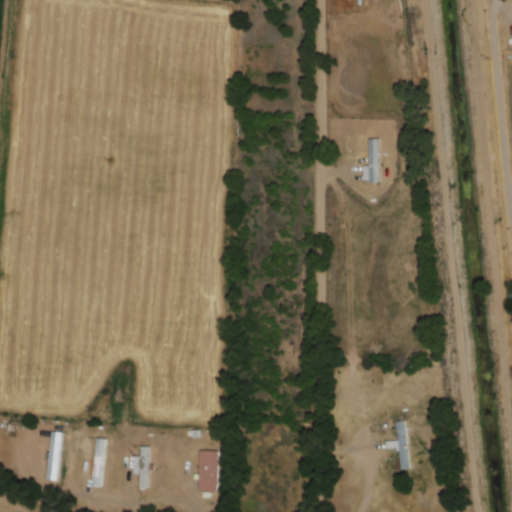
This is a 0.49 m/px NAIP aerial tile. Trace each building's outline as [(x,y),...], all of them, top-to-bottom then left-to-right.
[(371,139),(381,139),(382,183),(372,183),(372,180),(366,180),(366,166),(372,165),(371,139)] [(400,423),(411,422),(412,427),(418,426),(419,433),(411,434),(414,469),(406,470),(406,468),(395,469),(394,462),(398,462),(397,448),(389,449),(389,441),(400,440),(400,447),(402,447),(400,423)] [(54,432),(65,433),(59,481),(48,480),(54,432)] [(99,439),(108,440),(104,488),(94,488),(99,439)] [(143,447),(151,447),(151,464),(156,464),(156,470),(151,470),(150,489),(147,489),(147,490),(141,490),(142,475),(136,474),(136,457),(143,457),(143,447)] [(202,451),(220,452),(219,482),(223,482),(223,485),(220,485),(220,492),(202,492),(202,481),(195,480),(196,474),(201,474),(202,451)]
